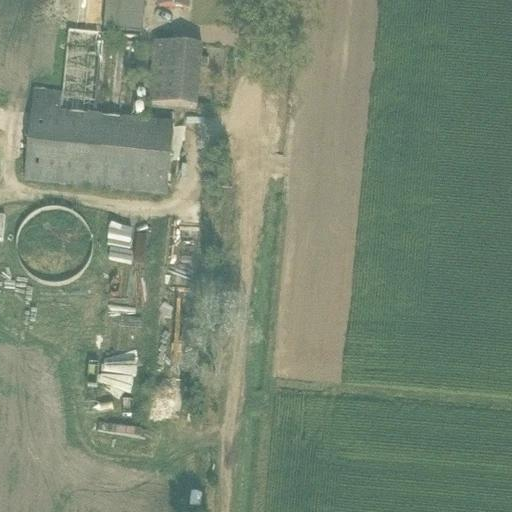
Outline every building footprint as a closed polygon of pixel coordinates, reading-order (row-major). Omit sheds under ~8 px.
[(29,181),(147,193),(166,195),(174,126),(154,124),(137,122),(145,41),(103,37),(107,0),(72,0),(71,16),(89,17),(88,28),(70,26),(63,94),(39,91),(34,90),(24,181),(29,181)] [(111,0),(108,33),(146,37),(149,6),(188,9),(188,0),(111,0)] [(20,27),(34,27),(35,3),(21,3),(20,27)] [(203,49),(153,44),(148,106),(197,111),(203,49)] [(80,219),(73,215),(69,213),(57,210),(46,211),(37,213),(29,219),(23,225),(17,236),(16,245),(17,256),(20,264),(25,272),(33,280),(44,285),(54,286),(68,283),(80,276),(88,267),(91,258),(92,247),(90,237),(86,227),(80,219)] [(101,351),(96,386),(135,391),(140,356),(101,351)]
